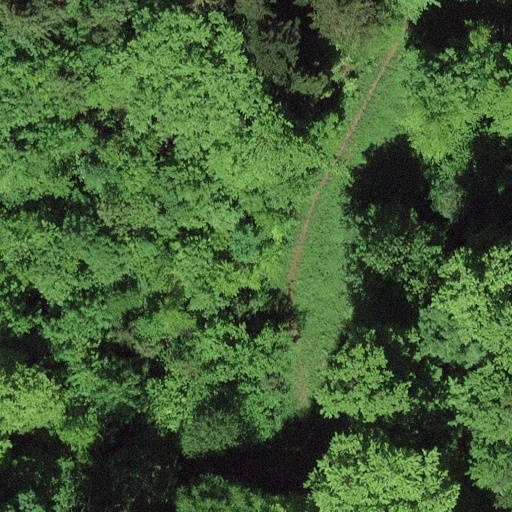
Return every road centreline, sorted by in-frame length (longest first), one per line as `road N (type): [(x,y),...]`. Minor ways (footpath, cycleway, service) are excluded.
road 1 (track): [(511,505),(306,416),(354,110),(430,0)]
road 2 (track): [(306,416),(0,249)]
road 3 (track): [(306,416),(104,511)]
